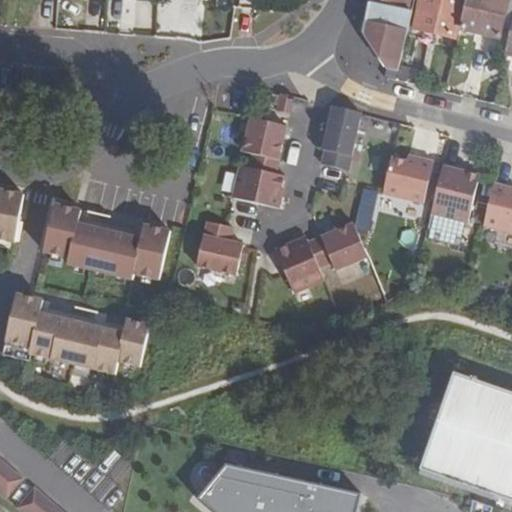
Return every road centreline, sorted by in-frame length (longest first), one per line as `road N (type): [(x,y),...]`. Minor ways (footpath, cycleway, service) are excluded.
road 1 (residential): [(0,152),(56,158),(99,128),(118,96),(205,67),(287,61),(313,50)]
road 2 (residential): [(511,142),(363,98),(313,50)]
